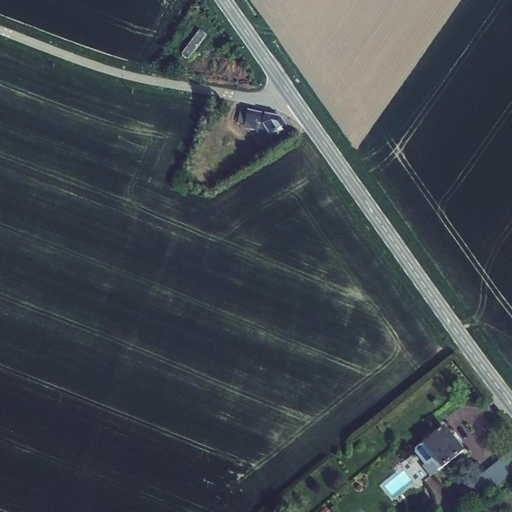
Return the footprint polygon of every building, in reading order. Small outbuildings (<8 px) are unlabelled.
[(201,30),(182,54),(188,59),(207,34),(201,30)] [(248,112),(241,111),(239,123),(245,124),(248,112)] [(283,119),(248,112),(245,124),(247,125),(247,128),(254,129),(265,146),(274,140),(275,142),(291,132),(283,119)] [(441,466),(444,470),(465,453),(445,429),(415,453),(427,468),(433,463),(437,469),(441,466)] [(471,431),(471,460),(491,460),(491,442),(484,442),(483,431),(471,431)] [(474,506),(511,475),(511,454),(463,493),(474,506)] [(432,476),(425,481),(438,495),(444,489),(432,476)]
